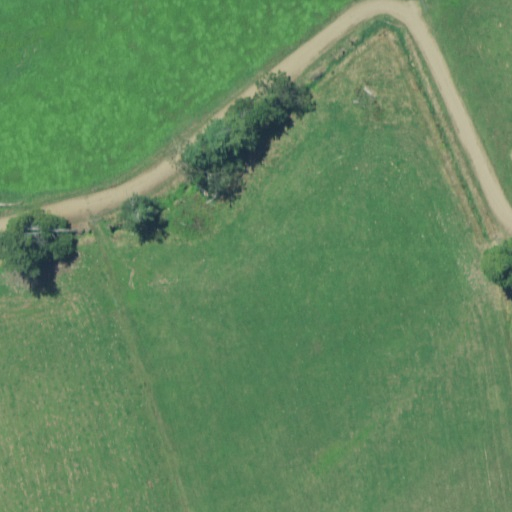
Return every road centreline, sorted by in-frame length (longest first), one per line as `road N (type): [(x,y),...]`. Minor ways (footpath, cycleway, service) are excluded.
road 1 (track): [(386,0),(164,201),(0,238)]
road 2 (track): [(511,213),(482,201),(434,1),(425,0)]
